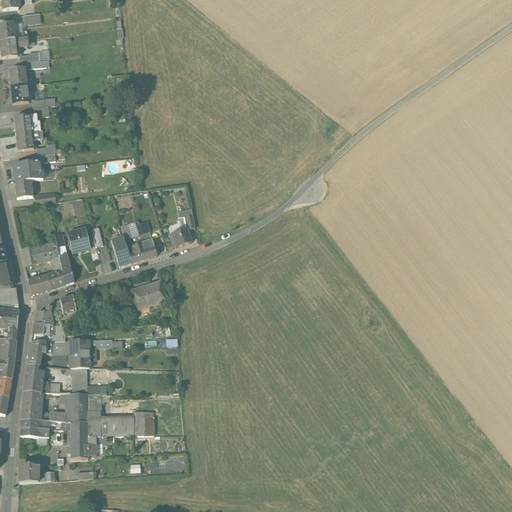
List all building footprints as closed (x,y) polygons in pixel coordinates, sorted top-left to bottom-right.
[(1,0),(2,12),(18,10),(16,0),(1,0)] [(40,15),(25,16),(26,24),(40,23),(40,15)] [(13,24),(0,25),(0,42),(15,41),(13,24)] [(15,41),(0,42),(0,45),(1,59),(17,58),(16,49),(27,48),(27,47),(26,40),(15,41)] [(28,56),(19,57),(20,64),(27,63),(39,62),(38,53),(28,55),(28,56)] [(39,62),(27,63),(28,71),(40,69),(39,62)] [(24,71),(9,72),(11,89),(26,87),(26,84),(24,71)] [(44,74),(37,75),(38,83),(26,84),(26,87),(38,86),(45,85),(44,74)] [(38,86),(26,87),(27,94),(39,93),(38,86)] [(26,87),(11,89),(13,106),(28,104),(27,94),(26,87)] [(33,110),(28,110),(29,117),(30,120),(47,118),(46,108),(33,110)] [(29,117),(14,119),(16,135),(31,134),(30,120),(29,117)] [(31,134),(16,135),(18,153),(33,151),(32,142),(42,141),(41,133),(31,134)] [(55,145),(46,146),(47,150),(36,151),(37,157),(54,155),(56,155),(55,145)] [(37,157),(34,158),(35,163),(40,163),(41,164),(55,163),(54,155),(37,157)] [(31,165),(13,167),(15,184),(31,182),(42,181),(41,164),(40,163),(35,163),(31,164),(31,165)] [(31,182),(15,184),(17,200),(32,198),(31,182)] [(54,196),(35,198),(36,207),(55,204),(54,196)] [(184,220),(178,221),(180,228),(176,230),(177,232),(171,234),(172,236),(169,237),(171,242),(173,241),(176,248),(192,243),(188,231),(185,224),(184,220)] [(137,224),(121,228),(123,238),(123,240),(149,233),(146,224),(138,226),(137,224)] [(102,247),(98,230),(91,232),(96,249),(102,247)] [(84,231),(66,235),(71,255),(89,250),(89,248),(86,237),(84,231)] [(149,233),(123,240),(131,265),(157,258),(149,233)] [(61,234),(54,236),(55,244),(57,249),(64,247),(61,234)] [(92,235),(86,237),(89,248),(95,246),(92,235)] [(123,240),(123,238),(111,242),(119,269),(131,265),(123,240)] [(55,244),(33,248),(37,265),(51,262),(51,260),(59,258),(57,249),(55,244)] [(64,247),(57,249),(59,258),(67,256),(64,247)] [(33,248),(21,251),(25,267),(37,265),(33,248)] [(67,256),(59,258),(65,286),(74,284),(67,256)] [(65,286),(59,258),(51,260),(51,262),(54,275),(47,278),(50,292),(65,286)] [(5,263),(0,263),(0,290),(4,291),(11,291),(5,263)] [(47,278),(28,283),(30,297),(50,292),(47,278)] [(160,283),(130,292),(137,312),(166,303),(160,283)] [(4,291),(0,290),(0,304),(1,305),(17,305),(15,290),(11,291),(4,291)] [(72,298),(59,302),(51,305),(52,314),(61,311),(63,318),(59,319),(60,323),(76,318),(72,298)] [(51,305),(35,317),(34,324),(44,325),(44,327),(49,327),(49,335),(54,335),(55,340),(64,338),(63,328),(52,328),(52,321),(52,315),(52,314),(51,305)] [(61,311),(52,314),(52,315),(52,321),(59,319),(63,318),(61,311)] [(10,313),(0,312),(0,330),(4,331),(8,331),(10,313)] [(18,314),(10,313),(8,331),(4,331),(3,335),(9,336),(9,334),(17,334),(18,314)] [(44,325),(34,324),(33,336),(49,337),(49,335),(49,327),(44,327),(44,325)] [(16,343),(0,341),(0,354),(1,355),(0,361),(14,363),(16,343)] [(55,344),(51,344),(52,356),(64,356),(64,353),(69,353),(69,343),(55,344)] [(74,343),(69,343),(69,353),(70,371),(89,371),(89,364),(95,364),(94,351),(88,351),(88,343),(74,343)] [(45,344),(30,345),(27,367),(38,368),(40,355),(45,355),(45,344)] [(0,361),(0,382),(1,382),(1,380),(11,381),(13,373),(14,363),(0,361)] [(38,368),(27,367),(23,394),(41,395),(42,379),(42,374),(42,368),(38,368)] [(70,378),(48,376),(42,379),(41,395),(49,395),(60,395),(99,397),(99,392),(99,381),(103,381),(103,379),(99,379),(87,379),(87,377),(70,378)] [(11,381),(1,380),(1,382),(0,387),(0,386),(0,398),(8,399),(11,381)] [(41,395),(23,394),(22,409),(40,411),(40,399),(41,395)] [(99,397),(60,395),(60,405),(70,406),(70,414),(99,414),(99,406),(99,397)] [(8,399),(0,398),(0,416),(5,417),(8,399)] [(40,411),(22,409),(21,422),(39,423),(39,418),(40,411)] [(70,415),(59,415),(59,416),(49,415),(49,419),(39,418),(39,423),(55,425),(60,425),(70,426),(87,426),(87,439),(99,439),(99,420),(99,414),(70,414),(70,415)] [(133,419),(99,420),(99,439),(105,439),(133,438),(133,419)] [(144,419),(133,419),(133,438),(144,438),(144,419)] [(153,419),(144,419),(144,438),(154,438),(153,419)] [(39,423),(21,422),(20,430),(49,431),(50,427),(55,427),(55,425),(39,423)] [(87,426),(70,426),(70,429),(71,439),(69,439),(69,447),(79,447),(87,447),(87,439),(87,426)] [(66,432),(61,432),(61,439),(69,439),(71,439),(70,429),(66,432)] [(49,431),(20,430),(20,439),(49,439),(49,431)] [(87,439),(87,447),(79,447),(79,462),(88,461),(88,458),(96,458),(96,445),(105,445),(105,439),(99,439),(87,439)] [(69,447),(67,447),(67,451),(70,451),(70,462),(79,462),(79,447),(69,447)] [(139,473),(138,465),(130,465),(130,473),(139,473)] [(37,467),(19,468),(19,486),(46,484),(46,478),(40,478),(40,480),(38,481),(37,467)] [(92,473),(77,474),(78,481),(93,480),(92,473)]
